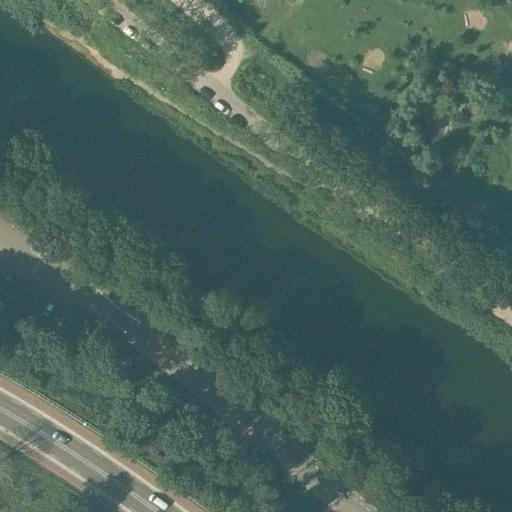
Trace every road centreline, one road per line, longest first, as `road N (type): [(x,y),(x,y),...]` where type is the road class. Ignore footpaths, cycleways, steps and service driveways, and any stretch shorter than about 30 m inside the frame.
road 1 (unclassified): [(107,0),(212,88),(511,308)]
road 2 (tertiary): [(0,237),(112,313),(357,511)]
road 3 (primary): [(153,511),(0,410)]
